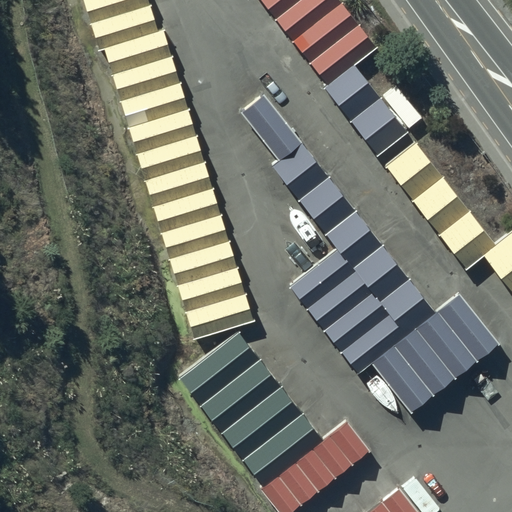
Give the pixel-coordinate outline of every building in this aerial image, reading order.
[(81,0),(98,56),(104,54),(125,123),(137,119),(139,126),(129,129),(192,342),(254,324),(164,28),(157,30),(148,0),(81,0)] [(256,0),(326,88),(322,91),(377,161),(409,136),(357,69),(377,54),(334,0),(256,0)] [(260,96),(238,113),(277,162),(269,169),(339,257),(290,296),(355,378),(369,367),(411,420),(499,350),(458,298),(436,316),(260,96)] [(418,144),(384,170),(466,274),(483,261),(511,297),(511,231),(496,244),(418,144)] [(239,332),(178,377),(262,490),(260,492),(274,511),(296,511),(370,457),(345,424),(321,442),(239,332)] [(419,511),(401,488),(368,511),(419,511)]
